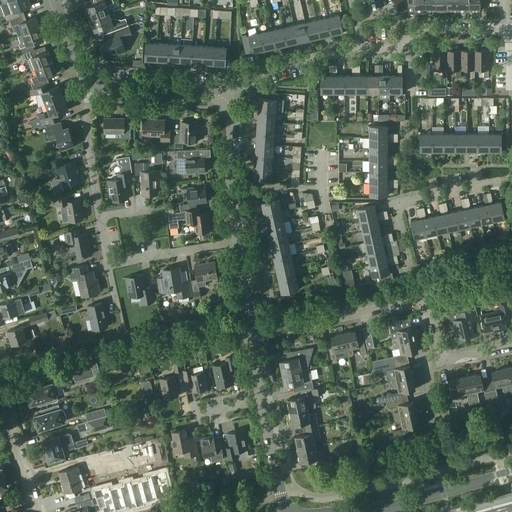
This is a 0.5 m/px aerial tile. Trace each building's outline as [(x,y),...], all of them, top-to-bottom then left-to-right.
[(7,21),(10,20),(20,16),(18,11),(31,6),(28,0),(12,0),(9,1),(13,12),(5,16),(7,21)] [(86,7),(90,19),(108,12),(106,6),(114,3),(112,0),(97,0),(98,2),(86,7)] [(415,11),(426,11),(425,0),(408,0),(408,5),(415,5),(415,11)] [(425,0),(426,11),(437,11),(436,0),(425,0)] [(447,0),(436,0),(437,11),(448,11),(447,0)] [(458,11),(458,0),(447,0),(448,11),(458,11)] [(458,0),(458,11),(469,11),(469,0),(458,0)] [(469,0),(469,11),(480,11),(480,0),(469,0)] [(111,19),(108,12),(90,19),(95,32),(107,27),(109,33),(131,24),(128,18),(122,20),(113,18),(111,19)] [(339,15),(328,17),(332,34),(343,32),(339,15)] [(16,33),(18,37),(40,28),(35,17),(23,21),(21,16),(20,16),(10,20),(15,33),(16,33)] [(328,17),(317,20),(321,37),(332,34),(328,17)] [(309,39),(321,37),(317,20),(306,22),(309,39)] [(306,22),(294,25),(298,42),(309,39),(306,22)] [(294,25),(283,28),(287,45),(298,42),(294,25)] [(114,40),(100,45),(104,56),(118,51),(119,54),(126,52),(120,37),(131,33),(131,35),(131,34),(129,27),(111,34),(114,40)] [(248,29),(249,35),(253,52),(264,50),(260,33),(257,33),(256,27),(248,29)] [(44,40),(40,28),(18,37),(20,44),(19,44),(20,48),(23,54),(34,50),(32,44),(44,40)] [(272,30),(276,47),(287,45),(283,28),(272,30)] [(272,30),(260,33),(264,50),(276,47),(272,30)] [(145,60),(156,61),(158,43),(146,43),(145,60)] [(169,44),(158,43),(156,61),(168,62),(169,44)] [(181,45),(169,44),(168,62),(180,62),(181,45)] [(191,63),(192,45),(181,45),(180,62),(191,63)] [(204,46),(192,45),(191,63),(203,64),(204,46)] [(204,46),(203,64),(214,64),(215,47),(204,46)] [(227,47),(215,47),(214,64),(226,65),(227,47)] [(33,62),(36,69),(52,62),(48,51),(36,55),(34,50),(23,54),(26,65),(33,62)] [(447,70),(447,50),(433,50),(433,70),(443,70),(443,78),(447,78),(447,70)] [(447,50),(447,70),(456,70),(456,78),(461,78),(461,70),(461,50),(447,50)] [(461,50),(461,70),(470,70),(470,78),(475,78),(475,70),(474,51),(461,50)] [(474,51),(475,70),(484,70),(484,78),(488,78),(488,51),(474,51)] [(56,73),(52,62),(36,69),(38,75),(31,78),(33,82),(31,83),(33,89),(45,84),(47,83),(45,78),(56,73)] [(344,75),(344,93),(356,93),(356,65),(352,65),(352,73),(353,72),(353,75),(344,75)] [(356,65),(356,93),(367,93),(367,75),(361,75),(361,73),(360,72),(360,65),(356,65)] [(333,93),(333,75),(321,75),(321,93),(333,93)] [(333,75),(333,93),(344,93),(344,75),(333,75)] [(367,75),(367,93),(379,93),(379,75),(367,75)] [(391,75),(379,75),(379,93),(391,93),(391,75)] [(391,75),(391,93),(402,93),(402,75),(391,75)] [(41,92),(46,104),(63,97),(59,85),(47,90),(45,84),(33,89),(30,90),(32,96),(41,92)] [(68,110),(63,97),(46,104),(48,111),(36,116),(40,126),(51,122),(57,120),(55,115),(68,110)] [(258,109),(276,111),(277,99),(259,98),(258,109)] [(258,109),(258,121),(275,122),(276,111),(258,109)] [(104,118),(104,136),(105,136),(105,133),(122,133),(122,138),(130,138),(130,126),(124,126),(124,118),(104,118)] [(143,119),(142,139),(143,139),(143,135),(162,136),(161,142),(169,142),(170,130),(164,130),(165,120),(143,119)] [(274,134),(275,122),(258,121),(257,132),(274,134)] [(181,135),(175,135),(174,148),(183,148),(183,142),(197,142),(198,122),(181,122),(181,135)] [(61,123),(46,127),(50,140),(58,138),(61,149),(74,145),(68,127),(63,129),(61,123)] [(370,126),(370,137),(387,137),(387,126),(370,126)] [(257,132),(256,144),(274,145),(274,134),(257,132)] [(420,151),(432,151),(432,134),(420,134),(420,151)] [(443,134),(432,134),(432,151),(443,151),(443,134)] [(455,134),(443,134),(443,151),(455,151),(455,134)] [(455,134),(455,151),(466,151),(466,134),(455,134)] [(478,134),(466,134),(466,151),(478,151),(478,134)] [(478,151),(489,151),(490,134),(478,134),(478,151)] [(501,134),(490,134),(489,151),(501,151),(501,134)] [(387,137),(370,137),(370,149),(387,149),(387,137)] [(273,157),(274,145),(256,144),(255,155),(273,157)] [(178,173),(187,173),(205,172),(204,157),(198,157),(198,149),(177,150),(178,173)] [(387,149),(370,149),(370,160),(387,160),(387,149)] [(8,151),(12,169),(15,168),(16,172),(18,171),(13,150),(8,151)] [(255,155),(255,167),(272,168),(273,157),(255,155)] [(120,173),(116,174),(118,174),(119,179),(109,180),(112,201),(113,201),(118,200),(127,198),(127,199),(128,199),(125,185),(132,184),(130,171),(132,171),(131,164),(130,156),(118,158),(119,164),(122,166),(120,170),(120,173)] [(60,173),(62,179),(50,179),(54,194),(64,187),(79,182),(75,169),(77,168),(75,161),(63,164),(61,157),(47,161),(50,169),(55,167),(57,174),(60,173)] [(370,160),(370,172),(387,172),(387,160),(370,160)] [(143,163),(135,163),(135,175),(141,175),(142,195),(162,194),(158,194),(157,171),(143,171),(143,163)] [(271,180),(272,168),(255,167),(254,178),(271,180)] [(387,183),(387,172),(370,172),(370,183),(387,183)] [(20,185),(21,177),(14,175),(12,184),(20,185)] [(180,205),(181,211),(195,209),(194,204),(207,202),(204,183),(205,187),(187,189),(189,204),(180,205)] [(387,195),(387,183),(370,183),(370,195),(387,195)] [(304,202),(307,201),(313,199),(312,193),(302,192),(304,202)] [(0,198),(0,208),(1,210),(6,208),(8,213),(14,211),(9,195),(0,198)] [(69,195),(55,197),(56,206),(66,204),(69,221),(83,219),(80,199),(70,201),(69,195)] [(262,203),(264,214),(282,210),(279,199),(262,203)] [(501,201),(490,204),(493,221),(505,218),(501,201)] [(482,223),(493,221),(490,204),(478,206),(482,223)] [(357,209),(360,220),(377,216),(375,205),(357,209)] [(471,226),(482,223),(478,206),(467,209),(471,226)] [(199,208),(195,209),(181,211),(181,216),(193,215),(195,233),(210,231),(208,213),(200,214),(199,208)] [(459,228),(471,226),(467,209),(456,211),(459,228)] [(284,222),(282,210),(264,214),(267,225),(284,222)] [(448,231),(459,228),(456,211),(444,214),(448,231)] [(437,233),(448,231),(444,214),(433,216),(437,233)] [(380,228),(377,216),(360,220),(362,231),(380,228)] [(422,219),(426,236),(437,233),(433,216),(422,219)] [(414,238),(426,236),(422,219),(411,221),(414,238)] [(284,222),(267,225),(269,236),(286,233),(284,222)] [(17,228),(0,233),(0,242),(20,236),(17,228)] [(382,239),(380,228),(362,231),(365,243),(382,239)] [(79,229),(67,231),(69,239),(74,238),(78,257),(92,254),(88,233),(80,235),(79,229)] [(289,244),(286,233),(269,236),(272,248),(289,244)] [(385,250),(382,239),(365,243),(367,254),(385,250)] [(0,263),(1,263),(0,260),(0,257),(13,254),(10,243),(0,246),(0,263)] [(289,244),(272,248),(274,259),(291,255),(289,244)] [(387,261),(385,250),(367,254),(370,265),(387,261)] [(294,267),(291,255),(274,259),(277,270),(294,267)] [(0,292),(0,293),(2,288),(10,286),(13,287),(16,289),(17,285),(17,284),(16,278),(21,276),(25,269),(27,269),(32,267),(30,259),(18,263),(8,266),(10,271),(0,274),(0,292)] [(194,265),(196,276),(198,286),(206,285),(205,280),(217,278),(218,283),(215,261),(202,263),(202,262),(201,262),(202,264),(194,265)] [(390,273),(387,261),(370,265),(372,277),(390,273)] [(87,264),(68,269),(71,279),(78,277),(82,295),(100,291),(98,283),(96,283),(93,271),(89,272),(87,264)] [(165,278),(158,279),(160,292),(176,289),(178,298),(191,296),(189,282),(181,284),(179,267),(163,270),(165,278)] [(294,267),(277,270),(279,282),(296,278),(294,267)] [(141,295),(142,300),(142,304),(154,302),(151,287),(144,289),(143,284),(144,283),(142,275),(143,275),(143,274),(122,278),(122,279),(127,278),(129,285),(128,285),(130,296),(129,297),(141,295)] [(511,278),(510,274),(502,276),(503,280),(504,284),(511,282),(511,278)] [(299,289),(296,278),(279,282),(282,293),(299,289)] [(0,315),(1,318),(3,317),(19,312),(25,311),(23,304),(31,301),(29,295),(40,292),(38,286),(21,291),(22,297),(21,297),(5,302),(0,303),(0,315)] [(506,328),(503,318),(509,316),(506,301),(500,303),(501,309),(495,311),(496,314),(483,317),(481,312),(485,331),(499,328),(499,330),(506,328)] [(102,302),(87,306),(93,329),(88,330),(88,331),(108,326),(102,302)] [(76,303),(62,306),(64,313),(77,310),(76,303)] [(461,319),(453,320),(455,327),(456,327),(459,339),(479,334),(479,333),(473,334),(471,321),(476,319),(474,309),(459,312),(461,319)] [(31,324),(48,319),(57,316),(55,310),(29,318),(31,324)] [(29,324),(7,331),(11,344),(33,338),(29,324)] [(370,327),(363,328),(367,348),(374,346),(370,327)] [(392,344),(416,339),(414,331),(413,331),(413,327),(396,331),(398,338),(393,339),(392,341),(392,344)] [(351,331),(343,333),(348,357),(352,356),(353,353),(352,349),(359,348),(356,331),(351,332),(351,331)] [(348,357),(343,333),(335,335),(336,335),(331,336),(335,353),(342,352),(343,356),(345,357),(348,357)] [(66,334),(58,336),(61,346),(69,344),(66,334)] [(416,339),(392,344),(393,347),(396,349),(400,348),(401,355),(418,351),(417,347),(418,347),(416,339)] [(280,361),(282,374),(301,370),(300,363),(308,361),(305,349),(291,352),(292,359),(280,361)] [(179,355),(172,356),(176,372),(182,370),(179,355)] [(227,363),(213,366),(217,387),(233,384),(230,369),(236,368),(234,356),(226,358),(227,363)] [(388,370),(387,370),(389,379),(390,382),(413,377),(412,369),(411,369),(410,365),(396,368),(395,362),(387,364),(388,370)] [(91,364),(72,369),(76,382),(89,377),(94,376),(92,369),(98,368),(97,363),(91,364)] [(509,391),(504,368),(496,369),(496,371),(492,372),(496,388),(502,386),(503,390),(505,392),(506,392),(509,391)] [(190,369),(183,370),(186,384),(191,382),(193,392),(199,391),(202,394),(207,393),(208,389),(204,371),(191,374),(190,369)] [(301,370),(282,374),(285,387),(297,384),(299,391),(313,388),(311,376),(303,377),(301,370)] [(476,374),(468,376),(475,404),(480,403),(478,396),(478,392),(484,390),(481,374),(477,375),(476,374)] [(174,376),(160,379),(164,398),(178,396),(174,376)] [(475,404),(468,376),(461,377),(461,378),(457,379),(459,390),(453,391),(455,399),(461,398),(460,396),(467,394),(468,398),(469,405),(475,404)] [(413,377),(390,382),(390,385),(393,387),(397,386),(398,393),(415,389),(414,385),(415,385),(413,377)] [(27,393),(26,394),(26,397),(27,400),(29,403),(30,402),(31,405),(36,403),(38,407),(58,401),(56,395),(58,395),(64,393),(61,382),(54,384),(53,384),(52,383),(26,391),(27,393)] [(323,386),(312,389),(313,395),(325,392),(323,386)] [(378,403),(386,402),(394,400),(393,394),(377,398),(378,403)] [(290,411),(290,412),(308,409),(316,407),(315,403),(312,402),(311,395),(287,399),(288,403),(285,403),(287,411),(290,411)] [(393,415),(394,418),(417,413),(415,406),(414,406),(413,402),(397,405),(398,412),(395,413),(393,415)] [(34,415),(34,416),(35,418),(34,419),(34,422),(35,425),(36,428),(38,428),(38,430),(52,425),(52,426),(58,424),(66,421),(66,419),(66,414),(65,410),(62,407),(62,406),(60,407),(59,404),(40,410),(41,410),(39,410),(40,414),(34,415)] [(88,421),(108,416),(106,408),(86,413),(88,421)] [(308,409),(290,412),(293,425),(304,422),(306,428),(317,426),(315,413),(309,414),(308,409)] [(419,421),(417,413),(394,418),(394,422),(397,423),(401,422),(402,429),(419,426),(418,421),(419,421)] [(154,415),(147,417),(148,424),(155,422),(154,415)] [(88,421),(87,421),(90,430),(110,424),(108,416),(88,421)] [(295,437),(298,449),(315,446),(314,440),(320,439),(317,426),(306,428),(307,434),(295,437)] [(185,429),(172,432),(174,440),(172,440),(175,452),(184,450),(185,457),(198,455),(195,441),(188,442),(185,429)] [(230,446),(224,448),(227,460),(239,457),(237,451),(247,449),(247,450),(243,429),(242,430),(228,433),(227,433),(230,446)] [(43,442),(43,443),(44,447),(45,447),(46,451),(74,442),(72,436),(71,434),(69,433),(63,435),(64,437),(58,438),(58,436),(43,441),(43,442)] [(213,436),(200,439),(204,456),(210,455),(212,461),(224,458),(221,445),(215,447),(213,436)] [(74,442),(46,451),(47,454),(46,455),(48,459),(49,459),(49,461),(69,454),(68,449),(75,447),(75,448),(82,446),(89,444),(87,438),(80,440),(74,442)] [(316,451),(315,446),(298,449),(300,462),(312,460),(314,467),(325,465),(322,450),(316,451)] [(65,492),(65,493),(66,495),(70,496),(76,495),(74,490),(84,487),(84,486),(82,487),(78,473),(80,473),(78,466),(77,466),(59,472),(59,471),(59,472),(65,492)] [(164,479),(153,483),(157,500),(169,497),(164,479)] [(153,483),(142,485),(147,503),(157,500),(153,483)] [(142,485),(132,488),(137,507),(145,505),(145,503),(147,503),(142,485)] [(132,488),(121,491),(126,508),(128,508),(128,510),(137,507),(132,488)] [(121,491),(111,494),(115,511),(126,508),(121,491)] [(111,494),(99,497),(103,511),(111,511),(115,511),(111,494)] [(78,508),(65,511),(88,511),(87,507),(93,505),(92,499),(76,504),(78,508)]
